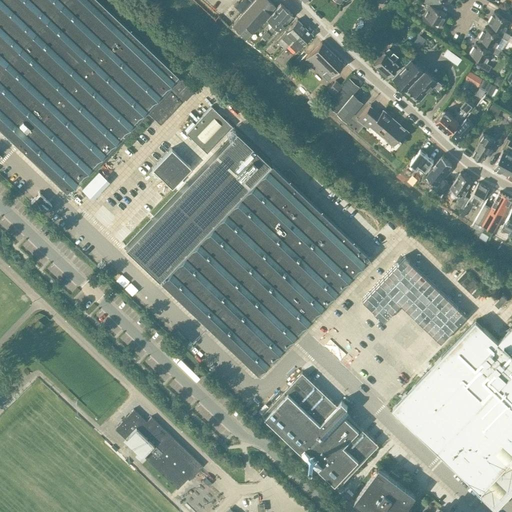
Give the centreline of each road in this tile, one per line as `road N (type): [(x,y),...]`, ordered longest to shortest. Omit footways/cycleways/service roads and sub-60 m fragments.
road 1 (unclassified): [(338,511),(268,446),(243,436),(0,207)]
road 2 (tertiary): [(511,185),(467,162),(291,0)]
